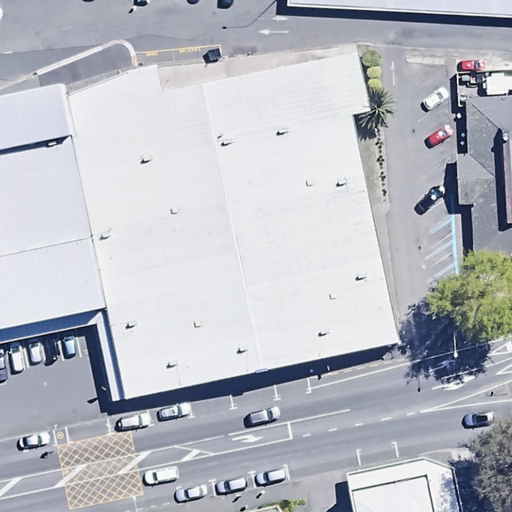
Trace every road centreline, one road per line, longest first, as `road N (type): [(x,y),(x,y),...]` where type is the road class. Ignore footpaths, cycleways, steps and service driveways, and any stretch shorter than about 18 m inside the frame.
road 1 (secondary): [(383,422),(0,498)]
road 2 (secondary): [(383,422),(511,354)]
road 3 (secondary): [(511,417),(383,422)]
